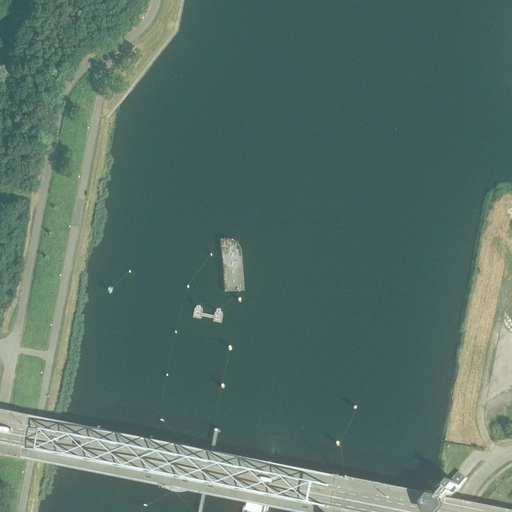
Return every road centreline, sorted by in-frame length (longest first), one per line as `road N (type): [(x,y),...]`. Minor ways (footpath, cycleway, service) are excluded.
road 1 (secondary): [(405,511),(0,431)]
road 2 (unclassified): [(157,0),(134,33),(82,68),(63,96),(12,347)]
